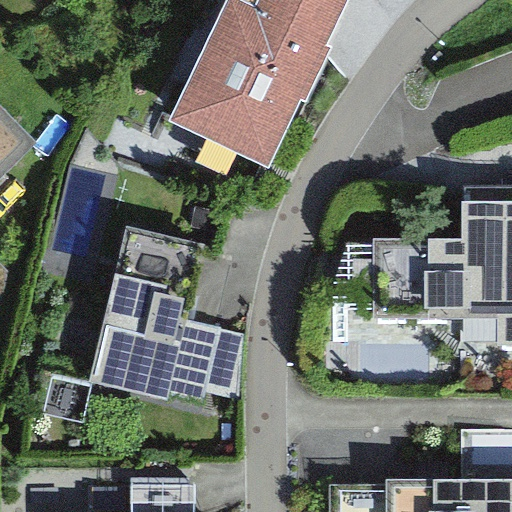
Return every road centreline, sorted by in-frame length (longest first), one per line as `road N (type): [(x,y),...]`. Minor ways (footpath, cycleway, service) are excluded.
road 1 (unclassified): [(454,0),(415,33),(357,107),(276,276),(264,355),(261,511)]
road 2 (unknown): [(262,405),(511,405)]
